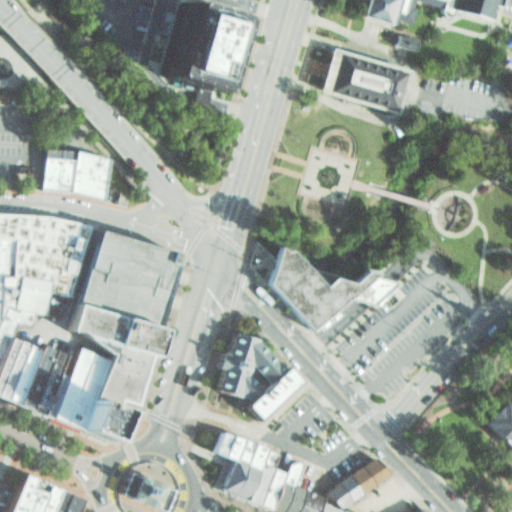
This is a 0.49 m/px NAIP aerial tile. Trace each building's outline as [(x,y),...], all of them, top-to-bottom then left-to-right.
[(183,0),(206,0),(236,8),(216,83),(165,69),(183,0)] [(394,0),(388,24),(360,16),(364,0),(394,0)] [(443,0),(441,8),(413,0),(443,0)] [(443,0),(441,8),(489,21),(494,0),(443,0)] [(410,52),(383,44),(387,29),(415,37),(410,52)] [(320,39),(402,62),(386,108),(309,86),(320,39)] [(74,150),(44,148),(39,190),(69,192),(74,150)] [(101,202),(69,192),(74,150),(107,159),(101,202)] [(0,213),(46,216),(86,226),(66,296),(61,318),(41,314),(34,313),(3,307),(0,314),(0,213)] [(155,328),(178,254),(95,230),(74,304),(155,328)] [(263,240),(268,248),(277,248),(310,284),(320,275),(338,278),(351,265),(362,269),(357,275),(381,279),(361,299),(337,293),(299,324),(254,277),(263,240)] [(115,409),(117,400),(133,405),(147,355),(153,356),(160,329),(155,328),(74,304),(66,330),(76,330),(84,336),(107,353),(110,355),(106,359),(90,399),(115,409)] [(0,314),(0,359),(9,338),(14,322),(30,325),(34,313),(3,307),(0,314)] [(206,385),(212,364),(208,363),(213,347),(218,348),(224,327),(249,334),(276,365),(279,362),(293,377),(250,416),(234,401),(240,395),(206,385)] [(0,384),(18,341),(9,338),(0,359),(0,384)] [(6,400),(0,397),(0,384),(18,341),(28,344),(6,400)] [(28,344),(39,349),(16,404),(6,400),(28,344)] [(54,350),(29,410),(16,404),(39,349),(41,344),(54,350)] [(106,359),(90,399),(78,429),(48,417),(65,376),(77,347),(106,359)] [(29,410),(41,414),(58,373),(65,355),(54,350),(29,410)] [(65,376),(58,373),(41,414),(48,417),(65,376)] [(107,442),(121,412),(115,409),(90,399),(78,429),(107,442)] [(511,412),(500,401),(478,424),(511,454),(511,412)] [(208,425),(240,438),(232,457),(247,463),(246,464),(234,495),(207,484),(219,454),(208,449),(200,446),(208,425)] [(313,485),(329,501),(378,469),(361,451),(313,485)] [(276,511),(257,504),(271,468),(277,457),(286,457),(296,462),(290,482),(311,492),(308,499),(302,511),(276,511)] [(336,509),(387,476),(376,457),(324,490),(336,509)] [(234,495),(246,464),(256,461),(271,468),(257,504),(234,495)] [(37,511),(48,484),(21,473),(4,511),(37,511)] [(128,473),(138,477),(139,474),(164,484),(163,486),(172,490),(163,511),(160,511),(153,509),(153,510),(140,505),(128,500),(129,497),(119,494),(128,473)] [(37,511),(48,484),(59,489),(50,511),(37,511)] [(50,511),(74,511),(81,499),(59,489),(50,511)] [(329,511),(332,507),(308,499),(302,511),(329,511)] [(382,511),(408,501),(416,511),(382,511)]
